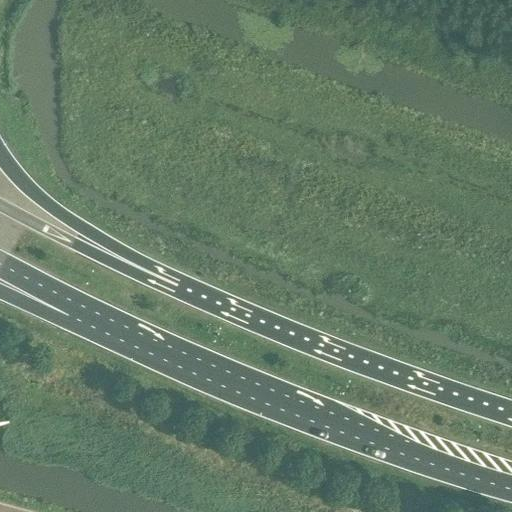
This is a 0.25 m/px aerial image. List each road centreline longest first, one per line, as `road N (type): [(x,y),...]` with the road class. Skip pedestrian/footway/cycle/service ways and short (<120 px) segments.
road 1 (secondary): [(10,283),(347,433),(511,489)]
road 2 (secondary): [(511,415),(174,288),(92,247)]
road 3 (motorway): [(92,247),(0,156)]
